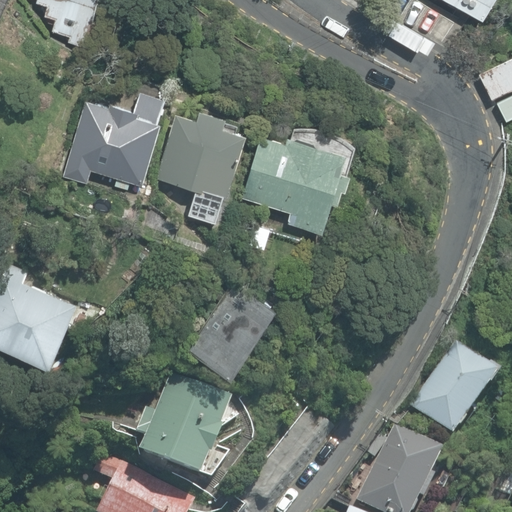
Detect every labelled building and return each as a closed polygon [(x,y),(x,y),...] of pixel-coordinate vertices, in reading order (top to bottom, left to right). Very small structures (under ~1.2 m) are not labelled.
[(70,41),(88,46),(99,0),(38,0),(38,2),(49,5),(46,15),(57,19),(54,30),(71,36),(70,41)] [(420,0),(389,0),(381,15),(435,45),(451,17),(420,0)] [(453,0),(482,17),(491,0),(453,0)] [(511,56),(478,73),(492,99),(511,88),(511,56)] [(92,170),(144,185),(162,122),(159,121),(166,99),(141,91),(135,110),(111,103),(110,106),(87,99),(65,176),(88,183),(92,170)] [(511,93),(494,102),(504,121),(511,117),(511,93)] [(184,214),(218,225),(246,133),(223,126),(226,117),(200,109),(197,118),(176,111),(156,176),(193,187),(184,214)] [(287,222),(322,232),(331,201),(337,203),(341,189),(345,190),(350,174),(340,171),(346,152),(287,135),(285,142),(260,134),(242,196),(290,210),(287,222)] [(251,245),(264,249),(270,229),(257,225),(251,245)] [(0,282),(0,343),(52,366),(78,304),(25,281),(31,267),(17,262),(13,273),(6,270),(0,282)] [(189,347),(233,376),(278,309),(257,295),(259,292),(235,276),(227,289),(223,287),(217,297),(221,299),(189,347)] [(410,407),(454,438),(460,429),(461,430),(468,420),(466,419),(490,385),(492,387),(502,372),(491,364),(490,366),(457,342),(410,407)] [(141,453),(203,476),(211,455),(213,456),(225,426),(223,425),(233,396),(171,374),(157,412),(147,408),(138,433),(147,436),(141,453)] [(357,501),(379,511),(415,511),(419,505),(418,503),(420,498),(425,500),(436,476),(432,474),(444,450),(395,426),(357,501)] [(99,511),(190,511),(197,499),(104,453),(95,472),(114,482),(99,511)]
